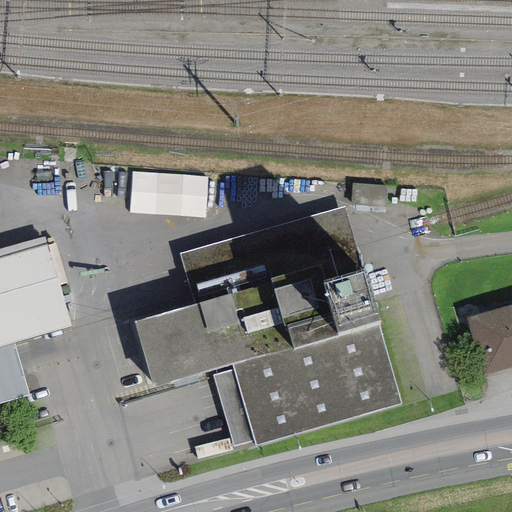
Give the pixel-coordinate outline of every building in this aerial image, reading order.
[(133,215),(209,215),(209,174),(134,173),(133,215)] [(179,253),(193,301),(319,264),(358,252),(344,205),(179,253)] [(0,256),(48,243),(45,234),(0,247),(0,256)] [(55,241),(48,243),(59,284),(66,282),(55,241)] [(0,349),(71,329),(59,284),(48,243),(0,256),(0,349)] [(255,440),(256,446),(402,404),(379,325),(358,252),(319,264),(193,301),(130,319),(149,386),(232,361),(234,368),(255,440)] [(511,302),(466,316),(483,374),(511,366),(511,302)] [(255,440),(234,368),(213,374),(233,446),(255,440)]
